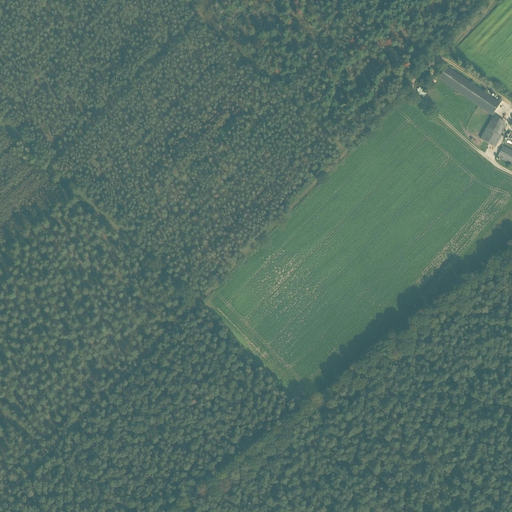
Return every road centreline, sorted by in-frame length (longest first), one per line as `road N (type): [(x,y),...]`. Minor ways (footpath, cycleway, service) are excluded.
road 1 (track): [(0,502),(344,149)]
road 2 (track): [(511,174),(404,87),(344,149),(183,0)]
road 3 (unclassified): [(511,257),(183,511)]
road 4 (track): [(47,167),(305,417)]
road 5 (track): [(213,0),(47,167),(0,125)]
road 6 (track): [(404,87),(495,0)]
